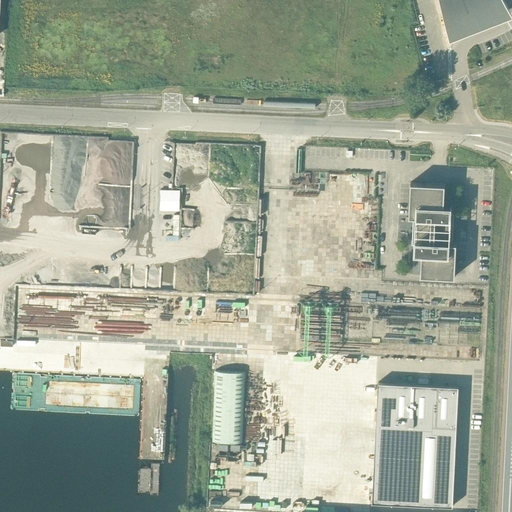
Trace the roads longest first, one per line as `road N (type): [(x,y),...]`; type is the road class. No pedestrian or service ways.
road 1 (unclassified): [(463,133),(0,117)]
road 2 (unknown): [(434,176),(469,185),(467,274),(456,285),(388,279),(391,175)]
road 3 (unknown): [(391,175),(277,167),(279,127)]
